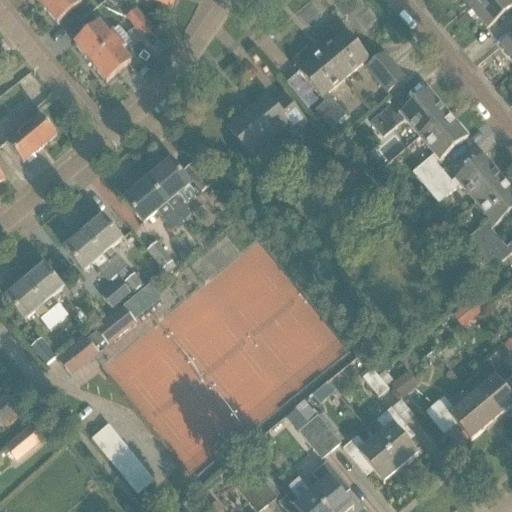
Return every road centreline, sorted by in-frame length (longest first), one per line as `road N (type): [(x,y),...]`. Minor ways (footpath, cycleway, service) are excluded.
road 1 (residential): [(104,140),(169,82),(227,0)]
road 2 (residential): [(511,139),(394,0)]
road 3 (residential): [(104,140),(0,14)]
road 4 (residential): [(0,227),(104,140)]
